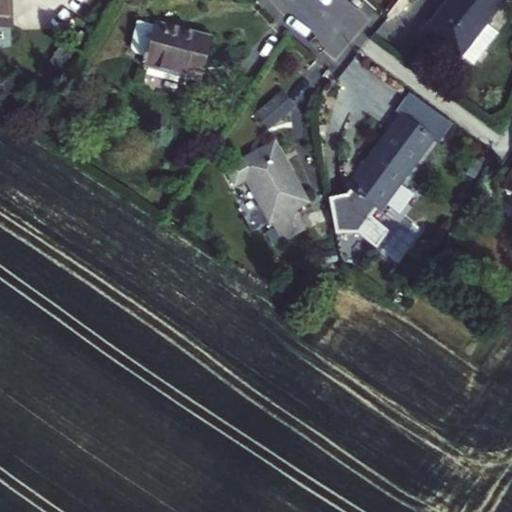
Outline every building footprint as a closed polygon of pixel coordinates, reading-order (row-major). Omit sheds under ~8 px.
[(450,0),(424,33),(461,60),(486,27),(507,0),(450,0)] [(142,58),(145,57),(153,27),(136,23),(135,30),(137,31),(134,42),(132,48),(132,51),(136,56),(139,58),(142,58)] [(154,23),(153,27),(145,57),(143,67),(200,82),(212,39),(154,23)] [(486,27),(461,60),(472,69),(497,36),(486,27)] [(282,94),(257,115),(269,129),(294,108),(282,94)] [(398,112),(402,114),(434,139),(440,143),(451,126),(410,96),(398,112)] [(402,114),(347,188),(351,191),(378,212),(380,213),(434,139),(402,114)] [(308,204),(276,142),(225,169),(235,188),(246,181),(280,245),(306,231),(295,211),(308,204)] [(371,219),(378,212),(351,191),(346,197),(329,201),(336,235),(356,236),(375,251),(388,234),(371,219)] [(424,230),(408,218),(383,251),(399,263),(424,230)]
